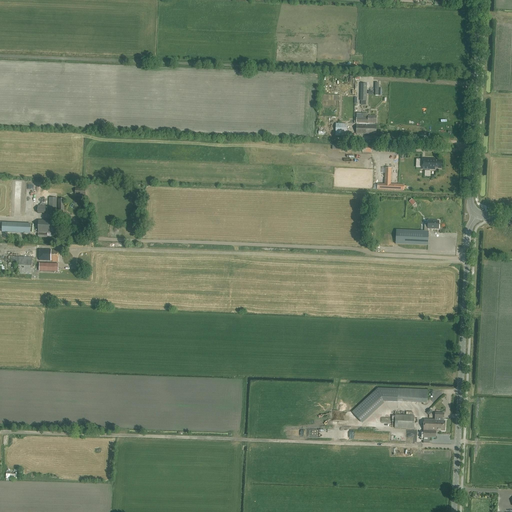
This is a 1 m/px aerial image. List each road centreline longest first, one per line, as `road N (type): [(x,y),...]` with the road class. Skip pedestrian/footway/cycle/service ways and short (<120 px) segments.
road 1 (secondary): [(453,511),(467,234),(477,214)]
road 2 (secondary): [(477,214),(469,197),(478,0)]
